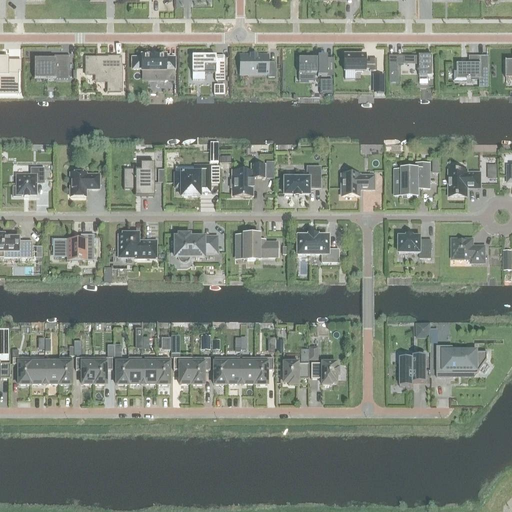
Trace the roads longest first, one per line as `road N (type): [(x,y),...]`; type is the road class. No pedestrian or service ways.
road 1 (residential): [(367,411),(0,411)]
road 2 (residential): [(367,219),(0,219)]
road 3 (tertiary): [(239,38),(511,38)]
road 4 (tertiary): [(0,38),(239,38)]
road 5 (residential): [(367,219),(367,411)]
road 6 (residential): [(489,219),(367,219)]
